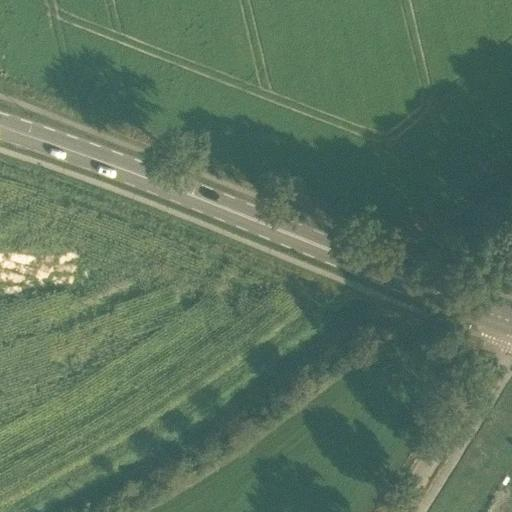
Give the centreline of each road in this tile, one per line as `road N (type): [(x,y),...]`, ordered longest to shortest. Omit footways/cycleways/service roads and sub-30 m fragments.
road 1 (primary): [(510,327),(0,131)]
road 2 (unclassified): [(401,511),(510,327)]
